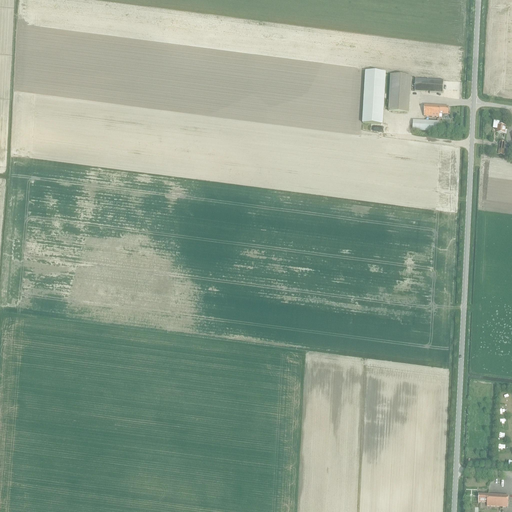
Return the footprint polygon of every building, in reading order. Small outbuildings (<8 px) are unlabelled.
[(363,123),(383,124),(386,74),(365,73),(363,123)] [(389,112),(410,113),(411,77),(391,76),(389,112)] [(415,91),(443,92),(443,80),(415,79),(415,91)] [(439,114),(448,115),(449,107),(424,106),(424,117),(439,117),(439,114)] [(498,132),(498,133),(507,134),(507,130),(506,130),(506,126),(501,125),(501,121),(495,120),(493,128),(498,129),(498,132)] [(413,121),(413,131),(439,133),(439,122),(413,121)] [(487,506),(508,508),(508,496),(479,494),(478,502),(487,503),(487,506)]
